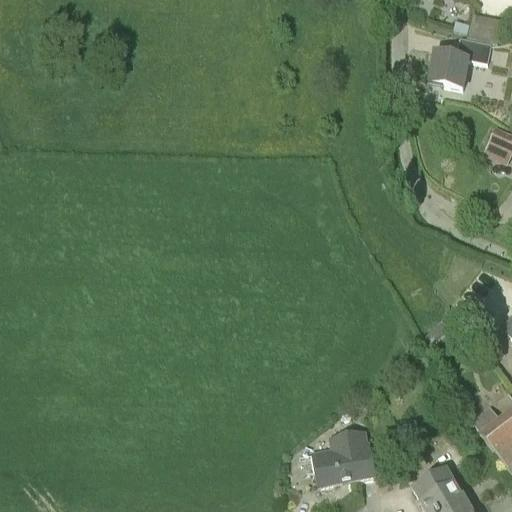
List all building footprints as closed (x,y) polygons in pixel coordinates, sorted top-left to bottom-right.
[(472,41),(499,43),(501,21),(474,19),(472,41)] [(430,87),(465,93),(470,66),(487,69),(491,49),(459,43),(456,63),(435,59),(430,87)] [(511,140),(496,132),(482,159),(506,170),(511,160),(511,140)] [(511,344),(511,318),(499,332),(511,344)] [(441,324),(420,344),(436,369),(460,348),(441,324)] [(508,472),(511,477),(511,416),(500,425),(489,411),(471,424),(482,439),(508,472)] [(376,483),(370,447),(368,447),(366,436),(327,442),(329,455),(311,458),(317,494),(376,483)] [(468,511),(454,488),(447,473),(411,494),(419,508),(418,509),(419,511),(468,511)]
